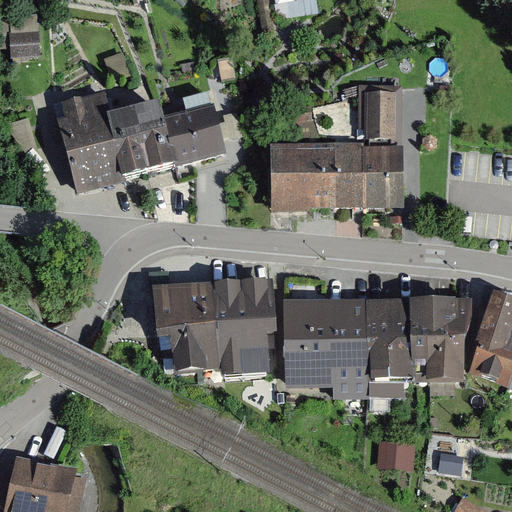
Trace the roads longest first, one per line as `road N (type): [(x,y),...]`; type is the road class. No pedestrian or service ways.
road 1 (residential): [(134,249),(167,237),(511,270)]
road 2 (unclassified): [(0,428),(52,384),(107,279)]
road 3 (unclassified): [(134,249),(97,229),(0,218)]
